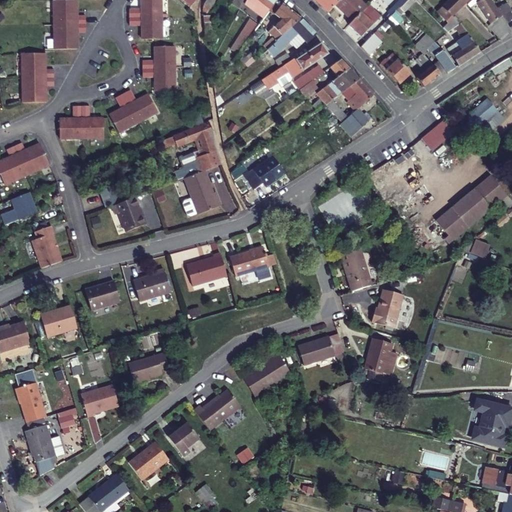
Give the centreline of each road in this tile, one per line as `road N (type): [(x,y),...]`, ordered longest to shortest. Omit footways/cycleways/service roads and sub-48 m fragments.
road 1 (residential): [(0,448),(11,493),(37,502),(241,341),(316,317),(327,295),(298,190)]
road 2 (residential): [(88,263),(223,229),(298,190)]
road 3 (residential): [(406,115),(295,0)]
road 4 (residential): [(39,121),(88,263)]
road 5 (residential): [(298,190),(406,115)]
road 6 (residential): [(68,102),(118,82),(127,66),(109,20)]
